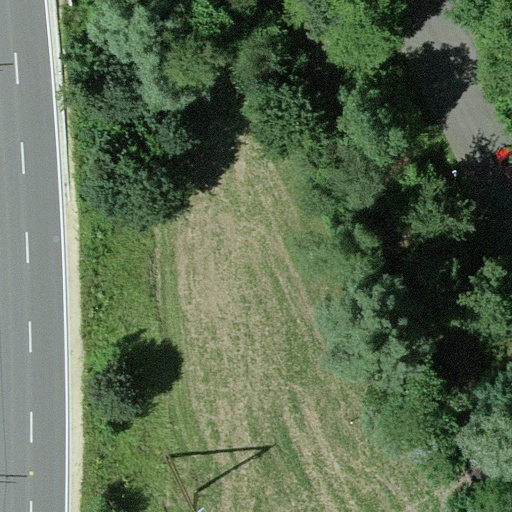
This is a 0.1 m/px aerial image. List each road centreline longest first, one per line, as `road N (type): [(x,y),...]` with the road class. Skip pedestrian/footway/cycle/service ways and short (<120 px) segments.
road 1 (primary): [(9,0),(29,311),(29,511)]
road 2 (unclassified): [(511,190),(424,0)]
